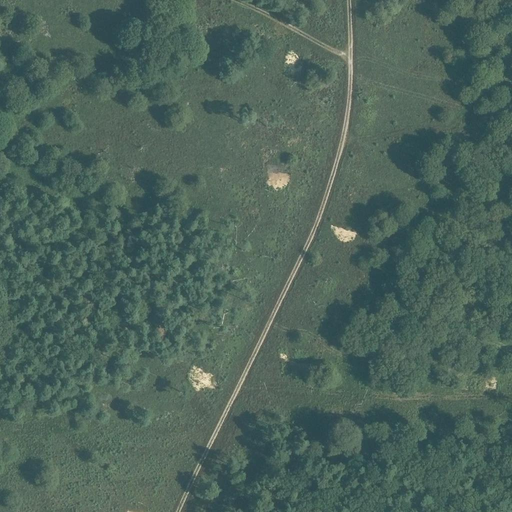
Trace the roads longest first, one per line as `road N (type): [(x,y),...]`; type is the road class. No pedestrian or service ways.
road 1 (track): [(348,0),(351,91),(330,193),(187,511)]
road 2 (track): [(233,0),(351,61)]
